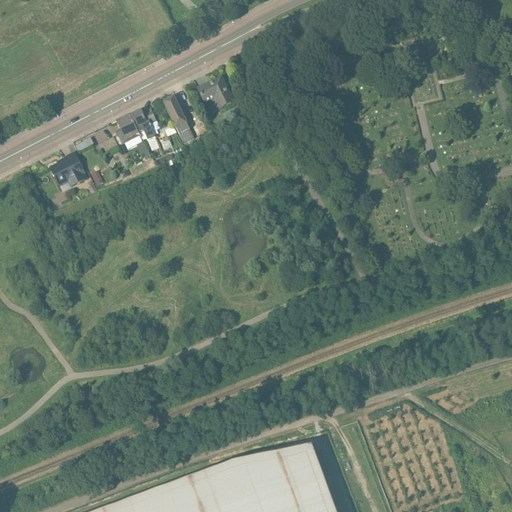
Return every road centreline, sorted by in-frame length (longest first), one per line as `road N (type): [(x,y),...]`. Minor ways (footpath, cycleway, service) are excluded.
road 1 (track): [(65,511),(329,413),(511,357)]
road 2 (tertiary): [(0,161),(249,31)]
road 3 (track): [(511,466),(403,390)]
